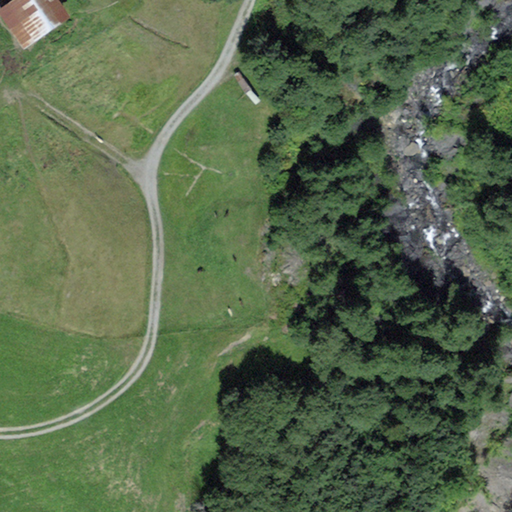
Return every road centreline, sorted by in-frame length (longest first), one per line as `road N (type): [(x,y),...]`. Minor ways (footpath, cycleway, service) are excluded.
road 1 (track): [(245,0),(221,57),(171,116),(150,156),(155,244),(139,359),(121,382),(74,413),(0,431)]
road 2 (track): [(146,174),(10,85),(31,36)]
